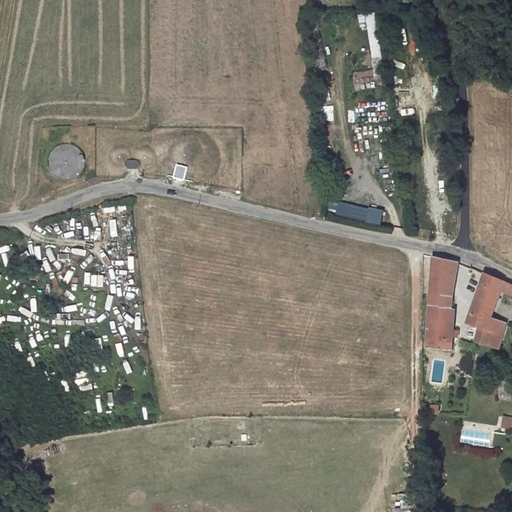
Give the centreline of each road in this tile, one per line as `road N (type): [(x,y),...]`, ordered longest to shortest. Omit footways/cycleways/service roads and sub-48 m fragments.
road 1 (unclassified): [(464,252),(136,185),(0,220)]
road 2 (unclassified): [(437,0),(463,79),(464,252)]
